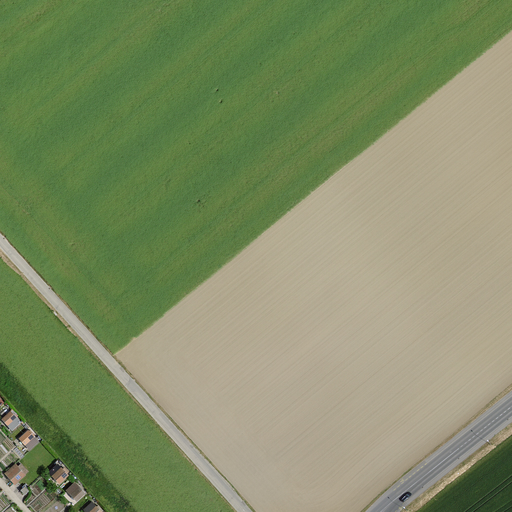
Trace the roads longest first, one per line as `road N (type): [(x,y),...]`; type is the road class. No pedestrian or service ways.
road 1 (unclassified): [(246,511),(0,239)]
road 2 (tertiary): [(511,406),(381,511)]
